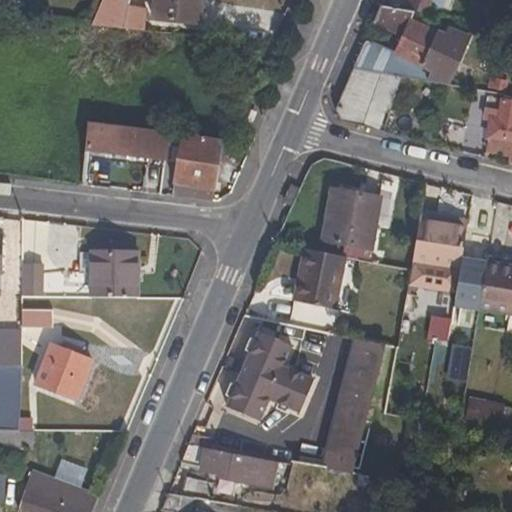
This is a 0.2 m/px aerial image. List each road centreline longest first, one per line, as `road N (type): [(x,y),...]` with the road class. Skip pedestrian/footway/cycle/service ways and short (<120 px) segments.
road 1 (tertiary): [(126,511),(248,232)]
road 2 (residential): [(248,232),(0,201)]
road 3 (residential): [(295,123),(511,185)]
road 4 (tertiary): [(295,123),(348,0)]
